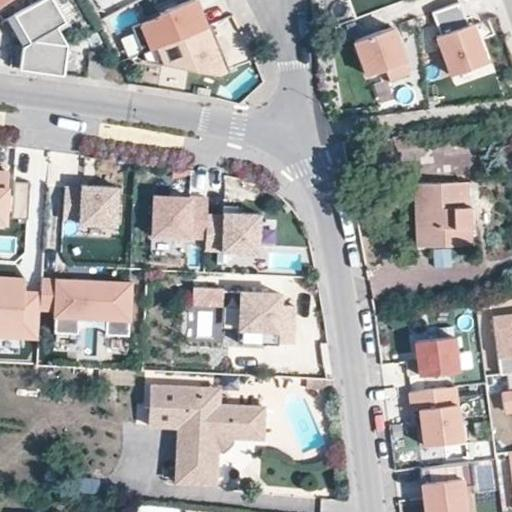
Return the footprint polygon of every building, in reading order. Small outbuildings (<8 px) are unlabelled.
[(0,0),(0,10),(14,0),(0,0)] [(66,27),(50,0),(15,20),(31,47),(24,51),(21,74),(45,78),(47,64),(65,66),(66,63),(52,41),(50,37),(66,27)] [(52,41),(71,30),(53,0),(50,0),(66,27),(50,37),(52,41)] [(463,24),(455,2),(426,12),(435,34),(431,36),(445,75),(481,62),(466,23),(463,24)] [(149,56),(209,32),(198,4),(164,17),(165,20),(160,22),(139,31),(149,56)] [(31,47),(15,20),(8,24),(24,51),(31,47)] [(402,71),(386,27),(347,41),(360,75),(378,69),(382,79),(402,71)] [(149,56),(141,59),(145,69),(220,79),(227,76),(209,32),(149,56)] [(63,80),(65,66),(47,64),(45,78),(63,80)] [(26,218),(28,181),(12,180),(11,194),(5,193),(6,171),(0,170),(0,227),(3,228),(4,210),(10,211),(10,217),(26,218)] [(414,245),(471,243),(471,225),(472,224),(473,205),(470,205),(468,181),(413,183),(414,245)] [(79,185),(63,184),(61,218),(77,219),(77,221),(114,224),(117,185),(79,182),(79,185)] [(155,236),(209,239),(210,215),(210,199),(156,197),(155,236)] [(226,216),(210,215),(209,239),(208,251),(261,254),(263,215),(226,213),(226,216)] [(38,308),(39,292),(23,291),(23,279),(0,277),(0,329),(19,331),(19,336),(36,337),(38,308)] [(129,284),(40,279),(39,292),(38,308),(53,309),(52,331),(75,333),(76,314),(104,316),(103,335),(126,336),(129,284)] [(217,286),(187,285),(187,300),(217,301),(217,286)] [(240,291),(238,342),(278,344),(278,343),(293,343),(295,305),(280,305),(280,293),(240,291)] [(511,372),(511,315),(491,318),(498,375),(505,374),(511,372)] [(451,336),(413,341),(418,374),(455,370),(451,336)] [(133,369),(100,367),(100,382),(132,384),(133,369)] [(511,372),(505,374),(507,393),(501,393),(503,411),(511,410),(511,372)] [(332,390),(332,380),(307,379),(307,389),(332,390)] [(270,408),(222,406),(205,406),(205,389),(154,386),(152,427),(183,428),(180,484),(221,486),(223,444),(229,439),(268,441),(270,408)] [(454,386),(409,392),(411,410),(419,409),(423,445),(461,440),(454,386)] [(222,389),(205,389),(205,406),(222,406),(222,389)] [(468,461),(417,468),(423,511),(463,511),(460,486),(471,485),(468,461)]
